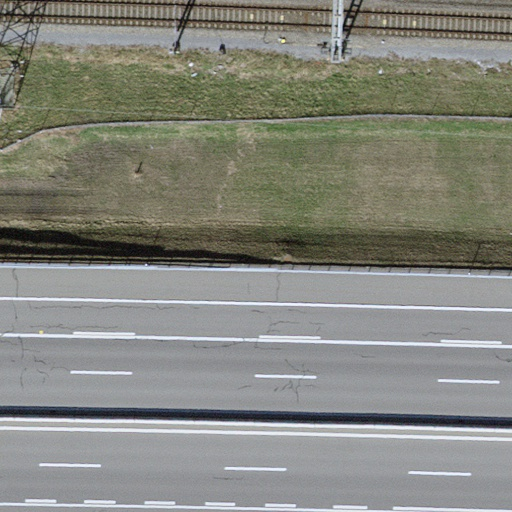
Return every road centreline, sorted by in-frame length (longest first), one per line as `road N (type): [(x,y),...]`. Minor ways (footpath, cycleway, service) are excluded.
road 1 (motorway): [(0,466),(511,477)]
road 2 (motorway): [(511,380),(0,370)]
